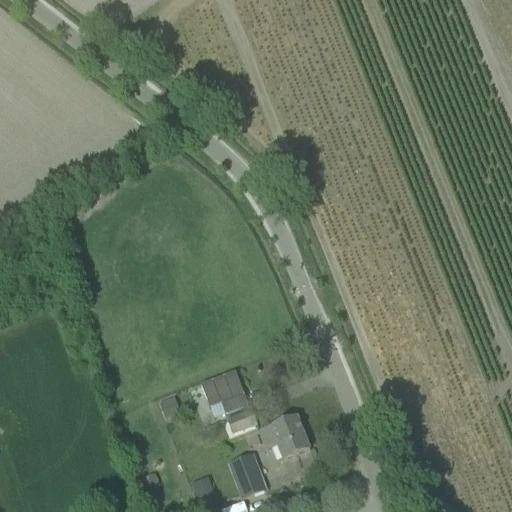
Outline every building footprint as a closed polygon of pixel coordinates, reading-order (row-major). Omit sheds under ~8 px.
[(237,389),(205,406),(211,416),(221,411),(227,422),(248,410),(237,389)] [(174,402),(158,408),(164,424),(165,423),(180,417),(179,415),(174,402)] [(227,422),(231,438),(250,431),(249,426),(253,424),(248,410),(227,422)] [(259,436),(266,454),(277,450),(282,464),(309,453),(297,422),(259,436)] [(230,468),(243,503),(265,494),(252,459),(230,468)]
